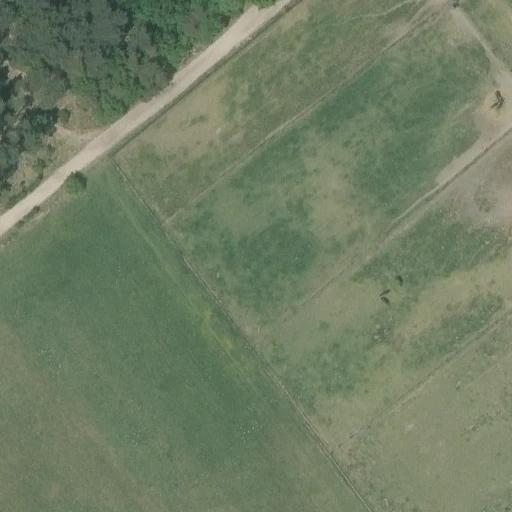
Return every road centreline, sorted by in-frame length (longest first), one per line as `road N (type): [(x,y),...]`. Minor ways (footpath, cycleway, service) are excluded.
road 1 (track): [(0,220),(274,0)]
road 2 (track): [(0,62),(73,159)]
